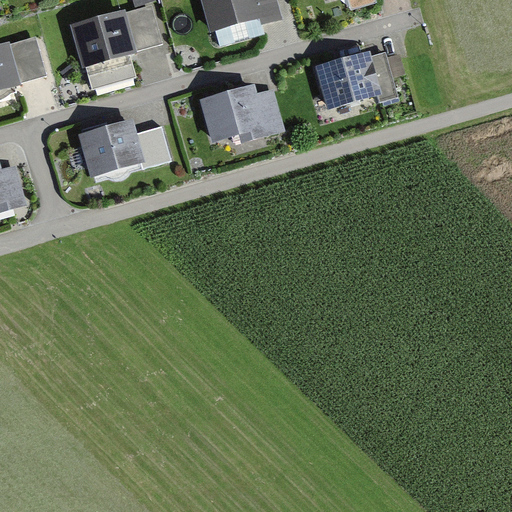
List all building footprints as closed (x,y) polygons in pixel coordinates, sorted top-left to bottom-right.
[(278,0),(198,0),(207,37),(283,20),(278,0)] [(151,6),(67,28),(78,70),(162,48),(151,6)] [(34,38),(0,46),(0,91),(45,80),(34,38)] [(379,102),(383,101),(372,61),(370,57),(316,73),(329,117),(379,102)] [(372,61),(383,101),(379,102),(381,108),(400,103),(386,57),(372,61)] [(249,88),(196,101),(206,142),(237,134),(240,145),(282,134),(271,93),(252,98),(249,88)] [(125,122),(74,135),(86,185),(165,166),(156,129),(129,136),(125,122)] [(0,217),(28,210),(17,170),(2,174),(0,165),(0,217)]
